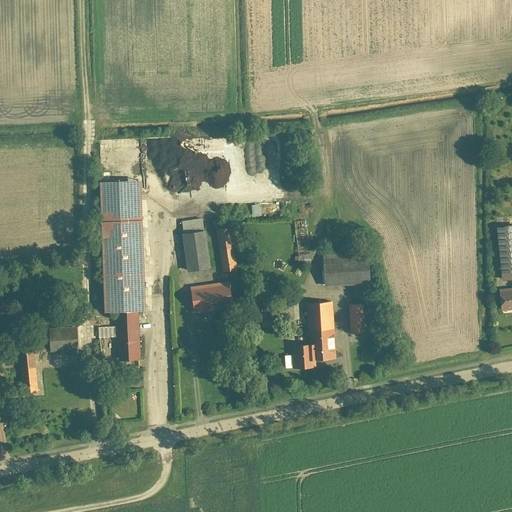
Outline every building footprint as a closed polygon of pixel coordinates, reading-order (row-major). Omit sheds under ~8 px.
[(101,217),(138,215),(136,177),(100,178),(101,217)] [(261,205),(252,205),(253,218),(261,218),(261,205)] [(135,310),(142,310),(138,215),(101,217),(105,311),(112,311),(135,310)] [(180,222),(186,267),(207,264),(201,220),(180,222)] [(511,224),(497,226),(502,278),(511,277),(511,224)] [(230,227),(216,229),(222,272),(236,270),(230,227)] [(365,248),(322,252),(325,284),(368,281),(365,248)] [(194,310),(229,305),(227,285),(191,290),(194,310)] [(511,288),(500,290),(502,310),(511,308),(511,288)] [(311,357),(332,356),(329,300),(308,301),(310,343),(311,357)] [(361,304),(348,305),(350,333),(363,332),(361,304)] [(135,310),(112,311),(114,359),(137,357),(135,310)] [(73,327),(47,329),(49,348),(75,346),(73,327)] [(311,357),(310,343),(293,344),(294,366),(311,365),(311,357)] [(21,390),(35,389),(32,350),(18,352),(21,390)]
